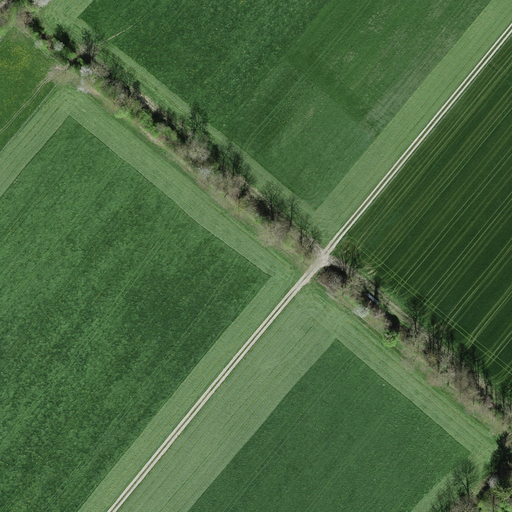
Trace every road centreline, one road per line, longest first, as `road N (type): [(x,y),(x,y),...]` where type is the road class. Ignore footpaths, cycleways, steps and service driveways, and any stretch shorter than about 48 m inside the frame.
road 1 (track): [(511,30),(110,511)]
road 2 (track): [(511,407),(328,252)]
